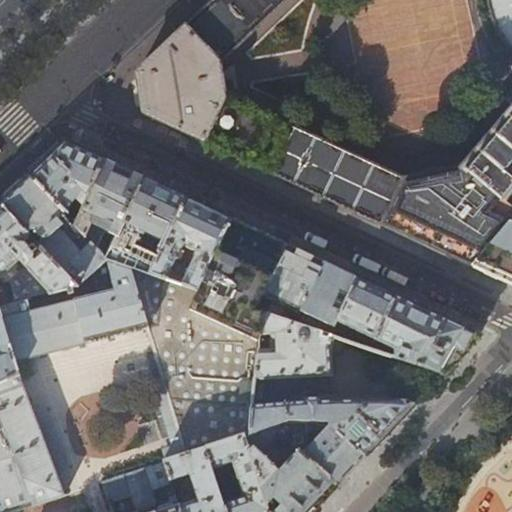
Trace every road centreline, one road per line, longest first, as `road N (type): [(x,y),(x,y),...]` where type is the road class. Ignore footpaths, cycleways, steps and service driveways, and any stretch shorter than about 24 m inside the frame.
road 1 (residential): [(511,321),(47,95)]
road 2 (primary): [(47,95),(150,0)]
